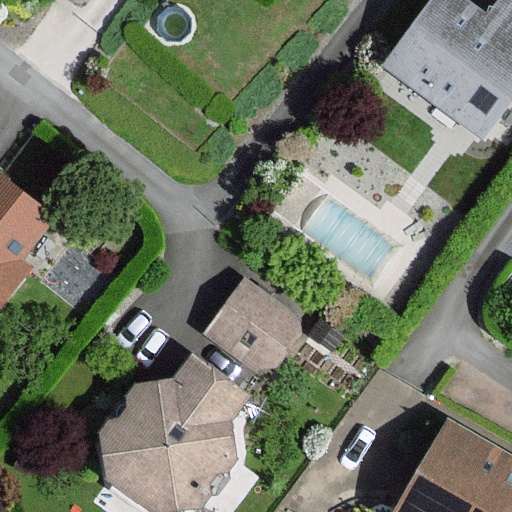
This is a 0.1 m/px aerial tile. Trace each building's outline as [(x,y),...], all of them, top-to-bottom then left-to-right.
[(511,115),(511,0),(507,0),(493,19),(467,0),(439,0),(388,71),(490,146),(511,115)] [(48,223),(0,183),(0,304),(27,272),(16,263),(48,223)] [(301,328),(243,283),(208,328),(266,373),(301,328)] [(189,358),(171,379),(133,385),(97,435),(99,479),(146,511),(171,511),(197,506),(230,467),(227,422),(242,398),(189,358)] [(511,511),(511,465),(443,426),(392,511),(511,511)]
